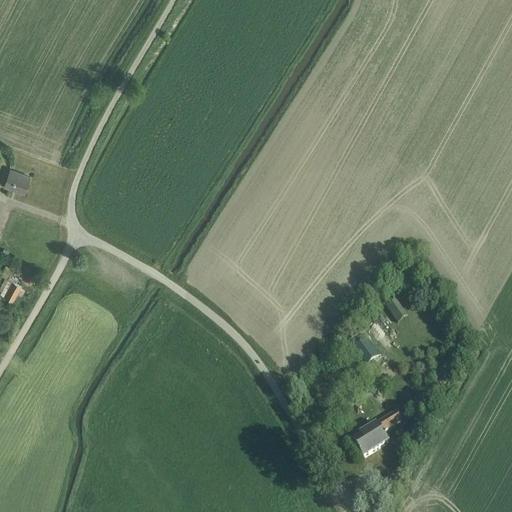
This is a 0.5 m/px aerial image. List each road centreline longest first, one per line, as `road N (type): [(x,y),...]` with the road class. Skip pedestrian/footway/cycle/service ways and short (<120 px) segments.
road 1 (unclassified): [(367,511),(331,480),(235,336),(164,281),(76,234)]
road 2 (unclassified): [(76,234),(76,178),(172,0)]
road 3 (unclassified): [(0,371),(76,234)]
